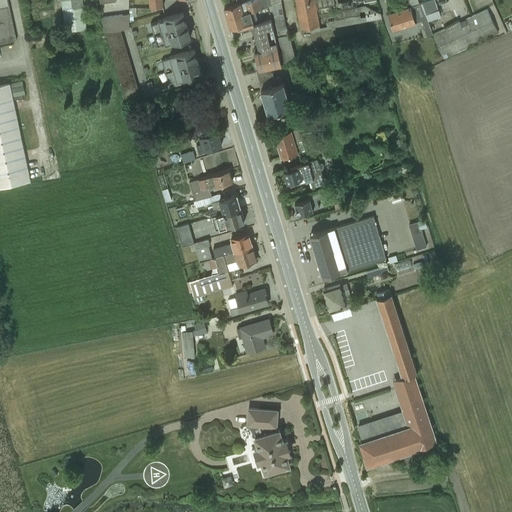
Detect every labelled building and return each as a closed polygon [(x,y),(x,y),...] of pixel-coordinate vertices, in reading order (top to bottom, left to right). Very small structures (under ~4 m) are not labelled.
[(92,0),(71,0),(77,34),(97,31),(92,0)] [(306,0),(311,29),(331,26),(327,0),(306,0)] [(430,0),(409,6),(414,24),(438,16),(432,0),(430,0)] [(224,7),(228,19),(247,13),(243,1),(224,7)] [(392,30),(414,24),(409,6),(386,13),(392,30)] [(113,16),(115,30),(141,27),(139,12),(113,16)] [(158,48),(190,38),(183,12),(150,21),(158,48)] [(451,52),(508,33),(500,12),(444,31),(451,52)] [(231,31),(251,25),(247,13),(228,19),(231,31)] [(168,85),(201,75),(194,49),(161,59),(168,85)] [(257,73),(281,67),(276,49),(252,56),(257,73)] [(9,82),(0,83),(0,187),(30,181),(9,82)] [(265,114),(288,107),(281,85),(258,92),(265,114)] [(280,156),(296,150),(288,128),(272,134),(280,156)] [(198,152),(221,145),(218,132),(194,139),(198,152)] [(285,181),(311,173),(307,160),(281,169),(285,181)] [(206,189),(232,181),(229,171),(203,178),(206,189)] [(178,188),(171,190),(175,202),(182,199),(178,188)] [(297,213),(313,208),(309,193),(292,198),(297,213)] [(210,204),(214,217),(239,209),(235,196),(210,204)] [(218,230),(243,222),(239,209),(214,217),(218,230)] [(199,222),(187,226),(193,246),(205,242),(199,222)] [(308,234),(315,254),(339,246),(332,226),(308,234)] [(227,241),(232,255),(251,248),(246,234),(227,241)] [(205,242),(210,259),(224,255),(219,238),(205,242)] [(322,277),(346,269),(339,246),(315,254),(322,277)] [(237,268),(256,261),(251,248),(232,255),(237,268)] [(401,264),(409,261),(407,254),(399,257),(401,264)] [(328,312),(352,304),(345,282),(321,289),(328,312)] [(233,319),(268,308),(261,288),(227,299),(233,319)] [(423,447),(437,443),(414,373),(417,373),(391,294),(376,299),(401,377),(392,380),(402,411),(358,426),(364,442),(360,443),(367,466),(401,454),(405,465),(426,458),(423,447)] [(344,319),(364,314),(362,306),(342,311),(344,319)] [(278,346),(269,318),(238,328),(247,356),(278,346)] [(218,329),(193,330),(194,359),(207,358),(206,339),(218,339),(218,329)] [(193,364),(194,376),(204,375),(203,363),(193,364)] [(216,374),(225,372),(223,365),(214,368),(216,374)] [(261,473),(292,464),(276,407),(245,406),(245,422),(248,423),(255,444),(251,445),(255,461),(258,460),(261,473)] [(235,478),(236,485),(244,484),(243,477),(235,478)]
